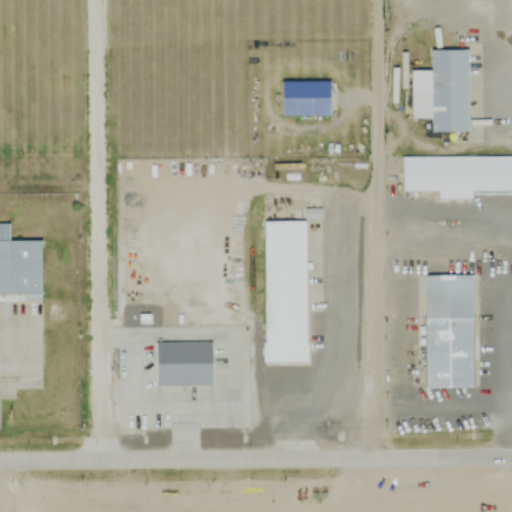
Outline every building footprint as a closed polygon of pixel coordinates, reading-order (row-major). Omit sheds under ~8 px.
[(466,50),(429,50),(429,71),(409,71),(410,118),(430,118),(430,132),(467,131),(466,50)] [(328,81),(281,81),(281,116),(328,116),(328,81)] [(511,156),(511,193),(405,194),(405,156),(511,156)] [(262,222),(264,366),(308,365),(307,221),(262,222)] [(8,224),(0,224),(0,295),(40,296),(41,241),(8,241),(8,224)] [(423,276),(424,388),(472,388),(471,276),(423,276)]
